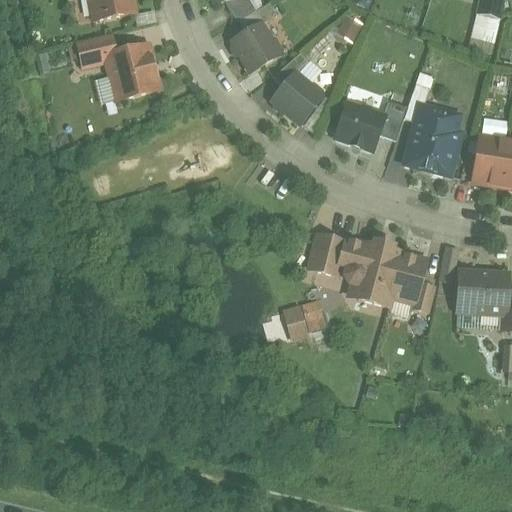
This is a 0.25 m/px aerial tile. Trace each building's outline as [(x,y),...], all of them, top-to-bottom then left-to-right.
[(89,0),(94,23),(135,16),(131,0),(89,0)] [(247,0),(246,0),(225,5),(237,25),(241,23),(256,14),(247,0)] [(505,0),(480,0),(478,15),(501,20),(505,0)] [(256,14),(241,23),(247,33),(275,16),(269,6),(256,14)] [(363,28),(347,19),(337,35),(353,45),(363,28)] [(261,27),(232,45),(250,76),(280,58),(281,53),(275,43),(270,42),(261,27)] [(111,37),(77,45),(83,71),(108,65),(106,59),(116,56),(111,37)] [(116,56),(106,59),(108,65),(112,80),(116,79),(121,102),(158,93),(147,49),(116,56)] [(300,56),(273,80),(283,91),(295,77),(309,65),(300,56)] [(433,81),(420,76),(415,88),(429,92),(433,81)] [(283,91),(273,103),(301,126),(323,100),(322,94),(314,87),(308,88),(295,77),(283,91)] [(408,110),(404,122),(416,126),(420,109),(424,110),(429,92),(415,88),(408,110)] [(495,100),(493,125),(508,126),(510,101),(495,100)] [(408,110),(388,103),(383,120),(384,120),(378,138),(396,144),(404,122),(408,110)] [(358,111),(348,108),(336,141),(372,154),(378,138),(384,120),(383,120),(371,116),(369,112),(362,110),(359,111),(358,111)] [(424,110),(420,109),(416,126),(405,167),(450,179),(460,137),(455,135),(459,119),(424,110)] [(508,144),(484,140),(473,184),(501,189),(508,144)] [(511,144),(508,144),(501,189),(511,190),(511,144)] [(345,245),(318,238),(309,272),(337,279),(340,268),(339,267),(345,245)] [(426,264),(402,257),(403,256),(363,246),(363,247),(345,243),(345,245),(339,267),(340,268),(347,269),(345,279),(349,286),(357,288),(362,285),(358,302),(389,310),(391,300),(414,306),(416,306),(421,287),(426,264)] [(459,252),(446,250),(440,283),(453,285),(459,252)] [(508,277),(460,274),(458,314),(502,317),(506,317),(507,297),(508,277)] [(434,290),(421,287),(416,306),(414,306),(413,311),(428,315),(434,290)] [(511,297),(507,297),(506,317),(502,317),(501,333),(511,333),(511,297)] [(298,310),(305,334),(323,329),(317,305),(298,310)] [(305,334),(298,310),(285,313),(293,345),(307,342),(305,334)]
